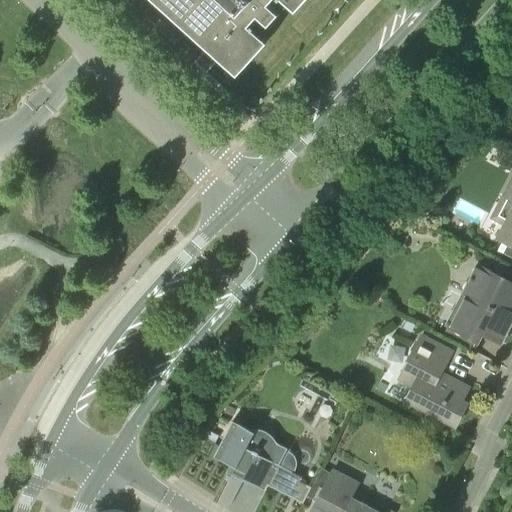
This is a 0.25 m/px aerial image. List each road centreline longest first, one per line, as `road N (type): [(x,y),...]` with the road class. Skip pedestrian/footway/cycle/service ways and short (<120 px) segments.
road 1 (secondary): [(285,239),(505,0)]
road 2 (secondary): [(237,206),(122,333),(49,448)]
road 3 (secondary): [(101,475),(156,385),(285,239)]
road 4 (secondary): [(426,0),(255,186)]
road 5 (unclassified): [(181,138),(34,0)]
road 6 (residential): [(458,511),(511,397)]
